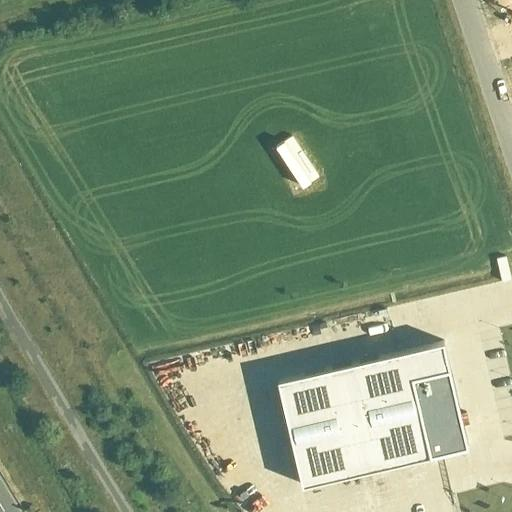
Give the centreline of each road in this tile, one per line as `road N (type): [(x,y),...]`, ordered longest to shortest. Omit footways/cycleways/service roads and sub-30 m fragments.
road 1 (unclassified): [(125,511),(0,302)]
road 2 (residential): [(511,135),(466,0)]
